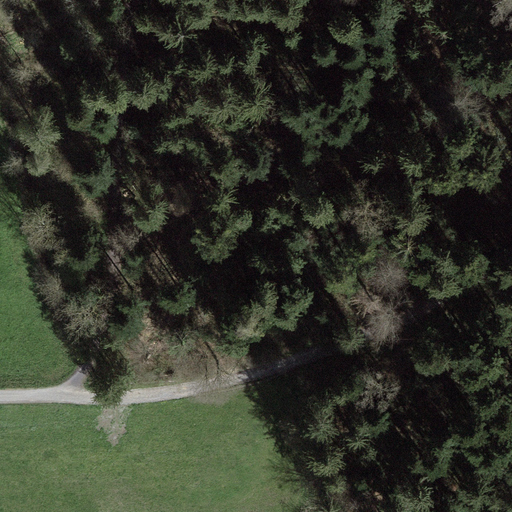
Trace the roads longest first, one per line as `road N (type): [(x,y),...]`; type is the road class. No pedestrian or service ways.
road 1 (track): [(511,261),(212,379),(0,393)]
road 2 (track): [(120,0),(80,387)]
